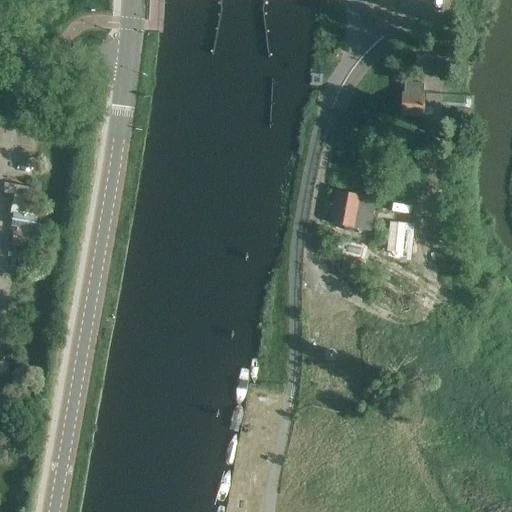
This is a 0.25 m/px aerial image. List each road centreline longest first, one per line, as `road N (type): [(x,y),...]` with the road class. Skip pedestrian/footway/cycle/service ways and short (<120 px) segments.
road 1 (tertiary): [(54,511),(127,65)]
road 2 (unclassified): [(127,65),(0,47)]
